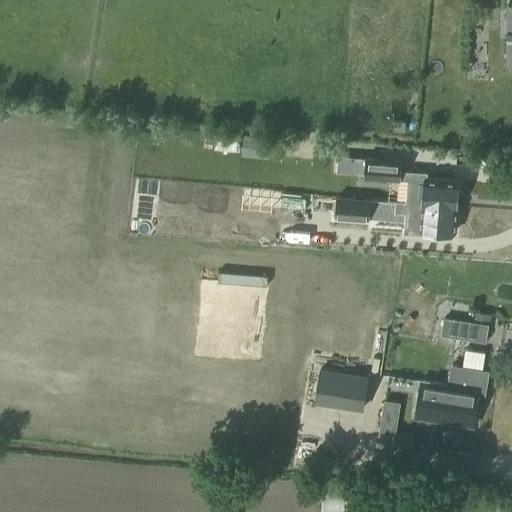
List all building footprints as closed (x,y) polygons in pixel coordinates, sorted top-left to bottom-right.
[(373,0),(358,0),(355,34),(386,38),(388,23),(403,25),(402,31),(441,35),(444,9),(382,2),(382,1),(373,0)] [(403,131),(404,121),(394,120),(393,130),(403,131)] [(371,155),(369,178),(407,181),(407,180),(414,180),(412,201),(463,206),(466,179),(433,177),(433,173),(408,171),(409,158),(371,155)] [(342,196),(340,217),(376,220),(377,199),(342,196)] [(461,232),(463,206),(412,201),(402,201),(401,212),(411,213),(409,233),(428,235),(429,230),(461,232)] [(26,275),(19,349),(63,353),(62,355),(85,357),(89,315),(97,316),(100,282),(74,280),(74,279),(26,275)] [(112,361),(115,285),(100,284),(96,360),(112,361)] [(133,288),(121,363),(135,366),(147,291),(133,288)] [(490,320),(491,314),(475,312),(474,317),(490,320)] [(469,339),(471,323),(460,321),(457,337),(469,339)] [(155,359),(171,360),(172,334),(156,333),(155,359)] [(473,425),(477,400),(483,401),(488,371),(452,365),(449,384),(421,380),(415,415),(439,419),(473,425)] [(367,375),(320,367),(315,398),(362,407),(367,375)] [(385,402),(383,414),(399,416),(401,404),(385,402)] [(199,409),(193,456),(227,461),(234,413),(199,409)]
